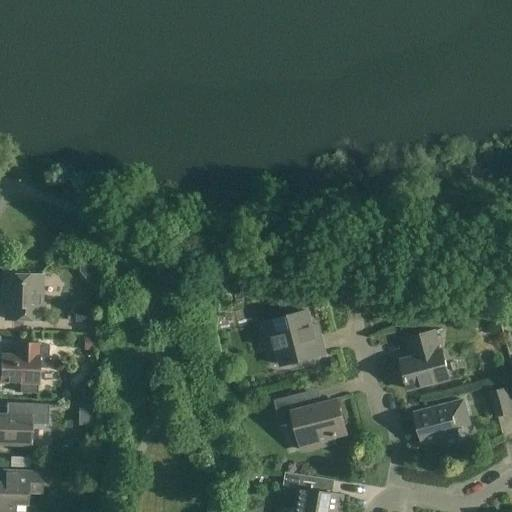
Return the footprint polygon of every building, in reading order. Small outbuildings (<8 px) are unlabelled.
[(42,276),(4,274),(4,295),(7,295),(7,318),(43,320),(43,305),(41,305),(42,276)] [(98,306),(77,305),(76,323),(98,323),(98,306)] [(312,327),(308,311),(264,322),(271,350),(277,348),(282,366),(325,354),(318,326),(312,327)] [(510,314),(500,316),(502,326),(511,323),(510,314)] [(439,349),(434,331),(408,338),(412,352),(414,352),(415,357),(402,361),(409,389),(449,378),(441,348),(439,349)] [(1,355),(1,357),(0,357),(0,379),(0,380),(0,381),(0,382),(21,383),(21,391),(37,392),(37,384),(38,368),(48,368),(49,345),(39,344),(25,343),(25,356),(1,355)] [(511,412),(506,388),(490,392),(497,416),(511,412)] [(301,410),(297,395),(274,401),(281,426),(297,422),(304,450),(334,442),(332,437),(345,433),(337,401),(301,410)] [(470,424),(464,400),(415,413),(424,446),(458,437),(455,428),(470,424)] [(48,404),(12,403),(12,415),(0,414),(0,444),(31,446),(31,424),(47,425),(48,404)] [(42,472),(3,471),(3,483),(0,482),(0,511),(14,511),(15,504),(27,504),(27,492),(41,493),(42,472)] [(286,473),(284,486),(300,489),(295,511),(329,511),(330,510),(340,511),(343,495),(333,493),(335,481),(317,478),(286,473)]
